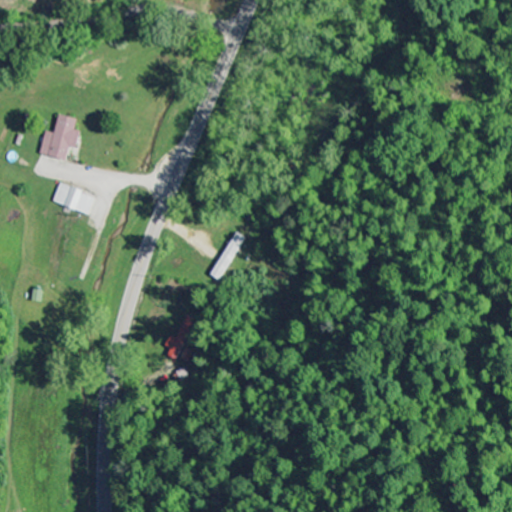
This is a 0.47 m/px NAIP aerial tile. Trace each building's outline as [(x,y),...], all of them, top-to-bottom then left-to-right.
[(43,154),(70,162),(74,148),(80,150),(84,133),(78,131),(81,120),(63,116),(58,134),(49,132),(43,154)] [(92,216),(98,197),(62,185),(56,204),(92,216)] [(35,302),(45,303),(47,292),(36,291),(35,302)] [(195,319),(187,316),(180,339),(174,337),(168,357),(182,361),(195,319)] [(181,360),(191,364),(195,352),(185,348),(181,360)]
